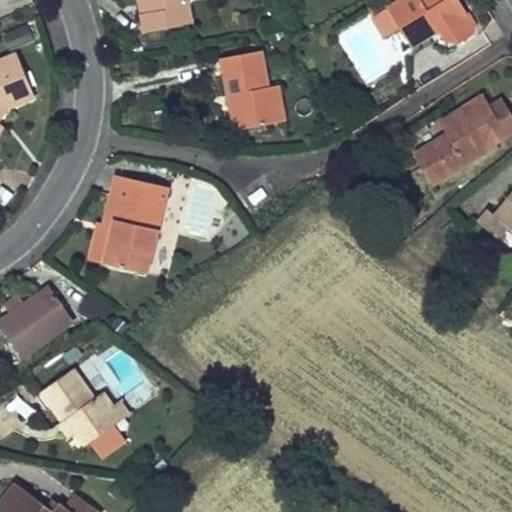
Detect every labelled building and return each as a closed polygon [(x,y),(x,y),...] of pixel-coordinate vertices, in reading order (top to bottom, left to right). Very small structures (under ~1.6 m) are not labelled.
[(136,0),(138,11),(146,10),(144,0),(136,0)] [(190,19),(186,0),(144,0),(146,10),(138,11),(139,19),(140,26),(190,19)] [(413,45),(469,11),(462,0),(394,0),(388,4),(401,25),(413,45)] [(401,25),(388,4),(372,14),(385,34),(401,25)] [(264,80),(259,44),(223,50),(228,86),(233,123),(283,115),(278,78),(264,80)] [(16,101),(31,95),(14,50),(0,56),(0,109),(2,107),(16,101)] [(490,95),(486,88),(441,115),(448,127),(415,146),(435,180),(502,140),(493,125),(504,119),(494,102),(490,95)] [(494,102),(504,119),(493,125),(502,140),(511,133),(511,98),(509,93),(494,102)] [(144,275),(164,188),(113,176),(111,186),(108,196),(114,197),(99,264),(144,275)] [(262,187),(249,197),(255,205),(268,195),(262,187)] [(511,194),(498,210),(511,221),(511,194)] [(511,224),(511,221),(498,210),(493,205),(483,217),(503,235),(511,224)] [(69,313),(41,278),(15,297),(0,309),(0,329),(18,353),(69,313)] [(96,386),(87,393),(66,363),(29,390),(42,407),(48,403),(58,417),(68,410),(78,423),(73,427),(82,440),(117,415),(106,400),(96,386)] [(106,400),(117,415),(125,409),(115,394),(106,400)] [(63,434),(73,427),(78,423),(68,410),(58,417),(53,421),(63,434)] [(0,487),(0,511),(88,511),(93,507),(73,488),(62,499),(55,493),(46,503),(14,473),(0,487)]
